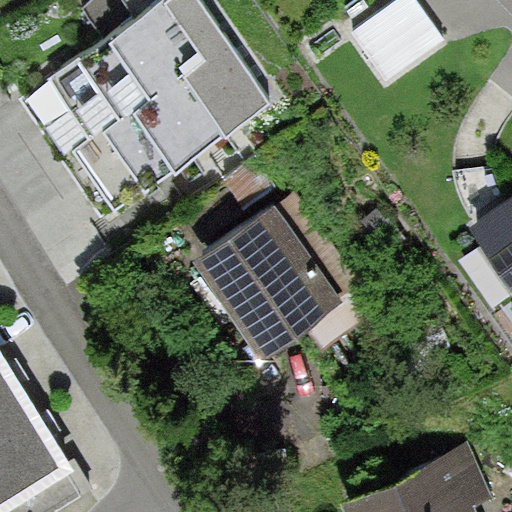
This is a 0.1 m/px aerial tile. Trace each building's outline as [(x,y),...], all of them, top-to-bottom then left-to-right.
[(108,209),(270,96),(203,0),(155,0),(25,91),(108,209)] [(420,0),(394,0),(355,28),(389,75),(445,35),(420,0)] [(373,299),(293,176),(198,237),(236,296),(259,331),(306,301),(325,330),(373,299)] [(511,180),(469,211),(511,273),(511,180)] [(61,458),(69,454),(46,416),(11,361),(0,342),(0,498),(1,498),(9,511),(37,511),(79,486),(61,458)] [(468,438),(344,497),(351,511),(475,511),(472,503),(495,492),(468,438)]
